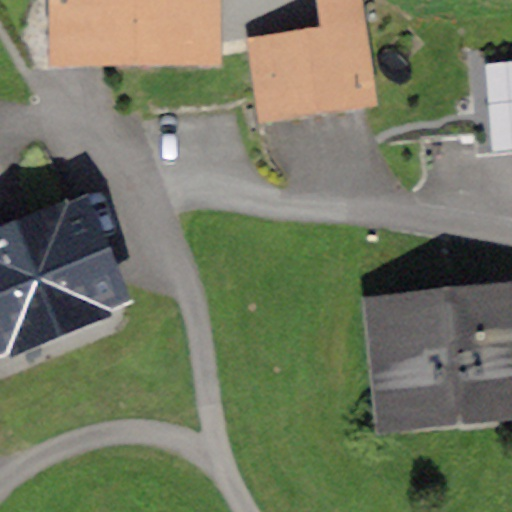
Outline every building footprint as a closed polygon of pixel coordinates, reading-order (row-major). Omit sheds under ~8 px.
[(63,0),(63,46),(200,45),(199,0),(63,0)] [(258,51),(267,108),(363,95),(349,1),(320,5),(325,41),(258,51)] [(475,142),(511,138),(511,47),(467,52),(475,142)] [(96,309),(94,305),(116,297),(78,206),(0,238),(0,344),(10,340),(11,344),(96,309)] [(511,300),(381,314),(391,411),(511,398),(511,300)]
